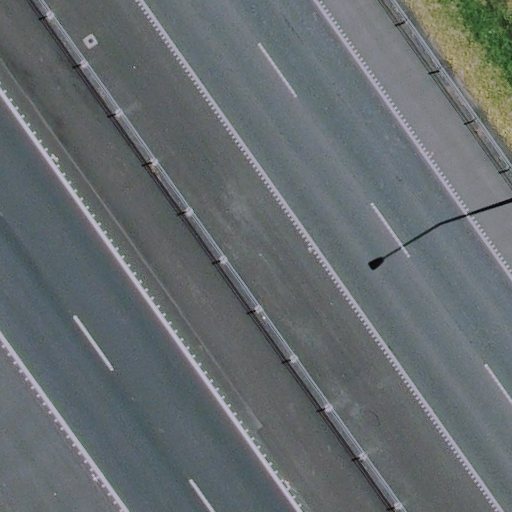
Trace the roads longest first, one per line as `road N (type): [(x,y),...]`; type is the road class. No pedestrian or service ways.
road 1 (motorway): [(229,0),(511,400)]
road 2 (motorway): [(211,511),(0,220)]
